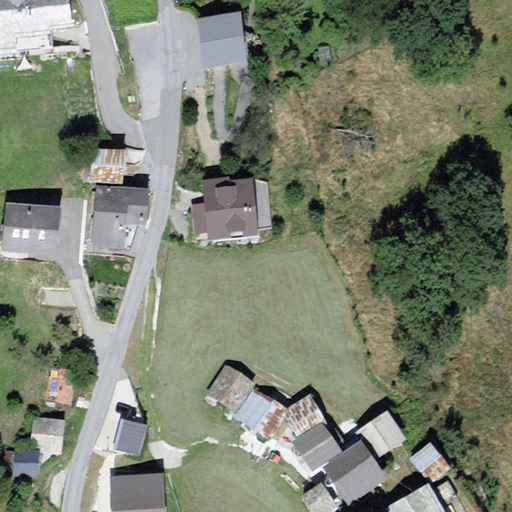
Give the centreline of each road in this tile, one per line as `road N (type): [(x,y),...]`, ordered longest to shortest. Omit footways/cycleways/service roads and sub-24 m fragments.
road 1 (residential): [(168,141),(158,230),(81,454),(70,511)]
road 2 (track): [(168,459),(153,398),(150,248)]
road 3 (residential): [(168,141),(140,142),(112,116),(86,0)]
road 4 (residential): [(167,0),(174,67),(168,141)]
